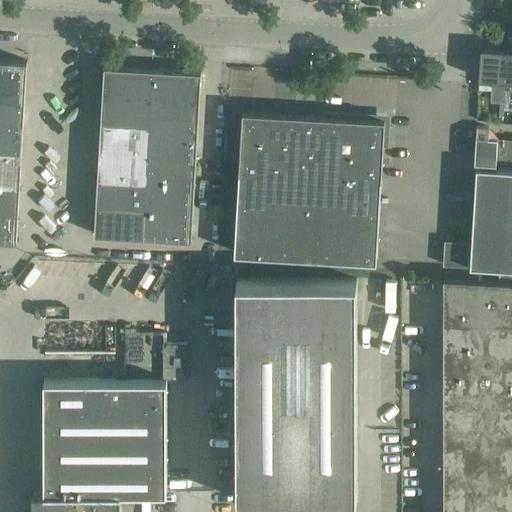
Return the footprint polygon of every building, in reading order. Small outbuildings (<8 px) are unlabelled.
[(500,102),(503,47),(481,46),(479,78),(491,79),(490,101),(500,102)] [(511,47),(503,47),(500,102),(508,102),(509,91),(511,90),(511,47)] [(0,59),(0,89),(26,91),(27,61),(0,59)] [(104,65),(103,93),(151,96),(153,68),(104,65)] [(153,68),(151,96),(200,99),(202,70),(153,68)] [(0,89),(0,119),(24,121),(26,91),(0,89)] [(103,93),(101,121),(150,124),(151,96),(103,93)] [(151,96),(150,124),(198,127),(200,99),(151,96)] [(243,110),(235,252),(377,260),(383,145),(388,145),(390,113),(321,109),(320,114),(243,110)] [(0,119),(0,149),(22,151),(24,121),(0,119)] [(101,121),(100,150),(148,152),(150,124),(101,121)] [(150,124),(148,152),(197,155),(198,127),(150,124)] [(476,136),(474,161),(496,163),(498,137),(489,124),(477,124),(476,136)] [(511,139),(500,139),(498,163),(511,164),(511,139)] [(0,149),(0,180),(20,181),(22,151),(0,149)] [(100,150),(98,178),(147,180),(148,152),(100,150)] [(148,152),(147,180),(195,183),(197,155),(148,152)] [(511,167),(476,165),(470,265),(500,267),(499,279),(511,279),(511,167)] [(98,178),(96,206),(145,209),(147,180),(98,178)] [(0,180),(0,210),(19,212),(20,181),(0,180)] [(147,180),(145,209),(194,211),(195,183),(147,180)] [(96,206),(95,234),(143,237),(145,209),(96,206)] [(145,209),(143,237),(192,240),(194,211),(145,209)] [(0,210),(0,240),(17,242),(19,212),(0,210)] [(443,264),(468,265),(469,240),(444,239),(443,264)] [(511,279),(499,279),(443,276),(444,319),(511,319),(511,279)] [(357,278),(236,279),(237,499),(279,499),(279,511),(314,511),(315,499),(357,498),(357,278)] [(511,319),(444,319),(444,358),(511,357),(511,319)] [(511,357),(444,358),(444,396),(452,396),(511,395),(511,357)] [(44,379),(44,490),(121,491),(166,491),(166,378),(44,379)] [(452,415),(448,415),(448,417),(452,417),(452,453),(448,454),(448,456),(452,456),(452,492),(448,492),(448,494),(453,493),(452,511),(511,511),(511,395),(452,396),(452,415)] [(44,490),(33,490),(32,511),(120,511),(121,491),(44,490)]
